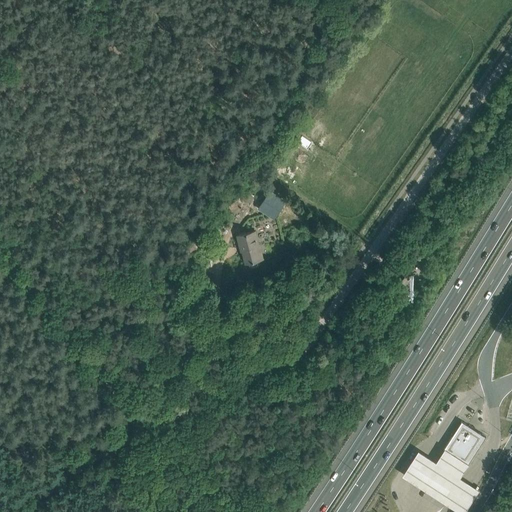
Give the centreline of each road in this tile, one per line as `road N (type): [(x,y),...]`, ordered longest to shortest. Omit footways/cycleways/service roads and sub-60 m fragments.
road 1 (unclassified): [(147,428),(295,355),(511,51)]
road 2 (motorway): [(511,200),(315,511)]
road 3 (motorway): [(345,511),(511,254)]
road 4 (track): [(0,246),(147,428)]
road 5 (track): [(18,511),(121,440)]
road 6 (track): [(0,440),(121,440)]
